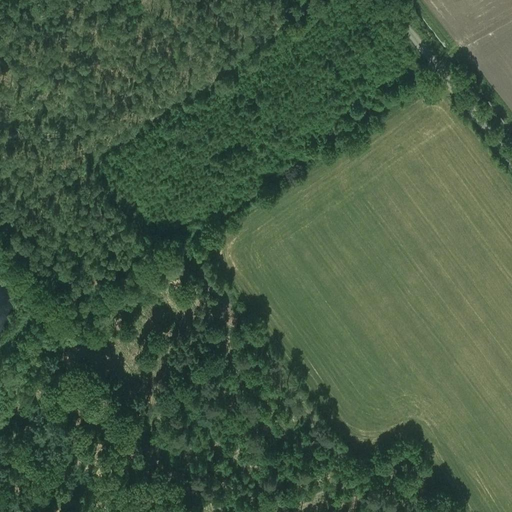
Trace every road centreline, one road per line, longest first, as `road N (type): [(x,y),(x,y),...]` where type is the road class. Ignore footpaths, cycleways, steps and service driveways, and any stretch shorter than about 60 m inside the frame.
road 1 (track): [(441,74),(82,316)]
road 2 (unclassified): [(511,163),(383,0)]
